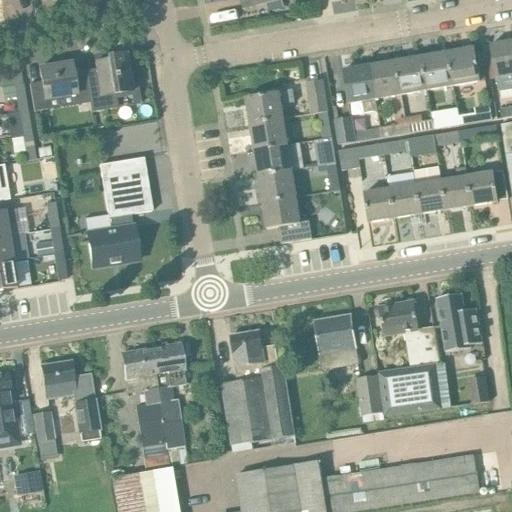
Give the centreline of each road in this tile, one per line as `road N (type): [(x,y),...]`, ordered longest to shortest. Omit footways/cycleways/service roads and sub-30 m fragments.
road 1 (residential): [(169,61),(511,1)]
road 2 (unclassified): [(208,302),(511,252)]
road 3 (residential): [(208,302),(169,61)]
road 4 (unclassified): [(0,336),(208,302)]
road 5 (residential): [(0,34),(161,7)]
